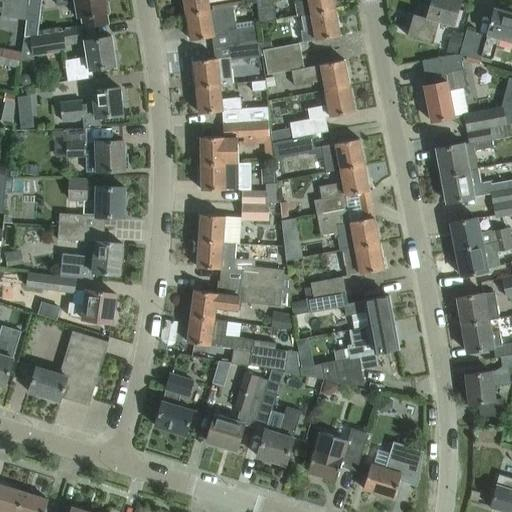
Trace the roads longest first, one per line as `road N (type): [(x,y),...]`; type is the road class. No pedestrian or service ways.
road 1 (residential): [(443,511),(443,390),(370,0)]
road 2 (residential): [(116,462),(141,363),(160,181),(158,94),(139,0)]
road 3 (unclassified): [(116,462),(0,427)]
